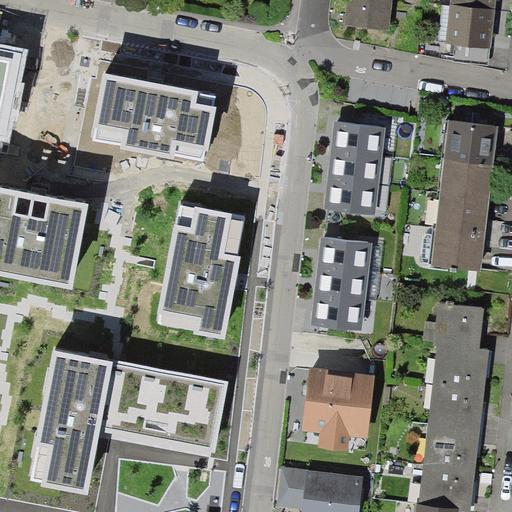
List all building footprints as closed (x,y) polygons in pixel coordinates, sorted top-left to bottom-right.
[(353,0),(351,23),(390,27),(392,0),(353,0)] [(457,0),(457,5),(494,9),(494,0),(457,0)] [(488,62),(494,9),(457,5),(446,4),(442,39),(453,40),(461,41),(459,59),(488,62)] [(27,51),(0,45),(0,139),(9,141),(27,51)] [(215,94),(103,73),(91,136),(93,136),(92,140),(121,145),(120,148),(174,158),(175,156),(203,161),(205,150),(208,151),(216,106),(213,106),(215,94)] [(385,128),(334,122),(330,152),(382,158),(385,128)] [(486,163),(490,127),(447,122),(443,158),(486,163)] [(379,184),(382,158),(330,152),(328,178),(379,184)] [(482,199),(486,163),(443,158),(439,194),(482,199)] [(375,214),(379,184),(328,178),(324,208),(375,214)] [(88,203),(0,186),(0,277),(72,291),(88,203)] [(478,235),(482,199),(439,194),(435,230),(478,235)] [(194,209),(180,206),(177,224),(173,224),(155,322),(195,329),(195,333),(225,339),(240,256),(236,255),(244,215),(194,206),(194,209)] [(435,230),(434,236),(425,235),(419,239),(417,259),(421,265),(431,266),(474,271),(478,235),(435,230)] [(372,244),(320,238),(317,269),(368,275),(372,244)] [(365,300),(368,275),(317,269),(314,294),(365,300)] [(362,331),(365,300),(314,294),(311,325),(362,331)] [(475,349),(479,309),(435,304),(431,344),(434,345),(475,349)] [(479,391),(483,350),(475,349),(434,345),(430,385),(479,391)] [(114,360),(54,348),(33,456),(35,457),(31,479),(41,481),(40,486),(87,496),(101,429),(114,360)] [(228,382),(114,360),(101,429),(214,451),(228,382)] [(318,444),(343,447),(345,432),(362,434),(369,376),(309,369),(302,427),(319,429),(318,444)] [(474,431),(479,391),(430,385),(425,425),(474,431)] [(470,471),(474,431),(425,425),(421,466),(470,471)] [(465,511),(470,471),(421,466),(416,506),(456,510),(465,511)] [(275,506),(302,509),(306,474),(278,471),(275,506)] [(352,511),(356,480),(306,474),(302,509),(301,511),(352,511)]
